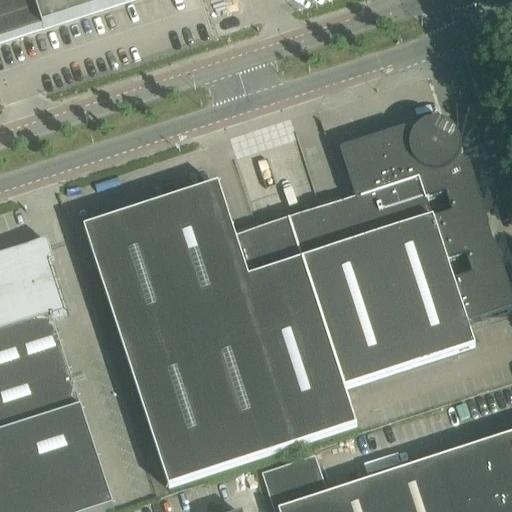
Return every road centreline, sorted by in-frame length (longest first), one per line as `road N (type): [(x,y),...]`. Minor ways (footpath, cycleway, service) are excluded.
road 1 (unclassified): [(0,185),(242,104)]
road 2 (unclassified): [(232,68),(0,144)]
road 3 (unclassified): [(242,104),(458,39)]
road 4 (unclassified): [(445,0),(232,68)]
road 5 (unclassified): [(511,207),(458,39)]
